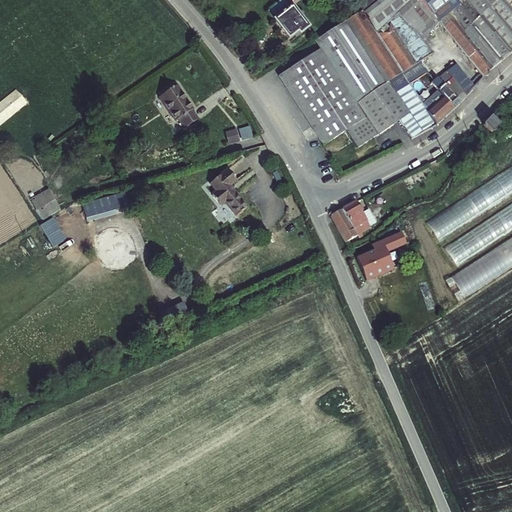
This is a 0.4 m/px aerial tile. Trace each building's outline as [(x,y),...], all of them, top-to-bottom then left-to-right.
[(284,0),(282,0),(267,14),(288,38),(296,31),(300,35),(309,27),(305,22),(307,19),(302,13),(298,16),(284,0)] [(438,124),(452,110),(446,102),(454,95),(460,104),(471,94),(439,55),(447,48),(435,33),(431,35),(428,31),(440,23),(484,79),(511,51),(511,12),(502,0),(361,0),(359,2),(364,10),(314,40),(321,50),(280,77),(298,105),(324,146),(347,132),(356,148),(400,123),(412,137),(438,124)] [(177,86),(159,98),(174,121),(177,119),(183,127),(195,119),(190,110),(192,108),(177,86)] [(0,125),(29,102),(18,88),(0,102),(0,125)] [(452,110),(460,104),(454,95),(446,102),(452,110)] [(494,116),(483,125),(491,134),(501,124),(494,116)] [(227,131),(230,143),(255,137),(252,125),(227,131)] [(239,179),(230,168),(211,182),(218,191),(211,196),(219,206),(226,200),(238,215),(248,208),(231,185),(239,179)] [(43,220),(63,209),(51,188),(31,198),(43,220)] [(130,196),(97,203),(100,216),(133,208),(130,196)] [(355,200),(331,214),(338,225),(335,226),(346,244),(358,237),(360,240),(365,237),(364,234),(371,229),(370,226),(377,222),(369,209),(362,213),(355,200)] [(57,218),(43,223),(52,246),(66,241),(57,218)] [(404,231),(373,243),(376,250),(359,256),(369,281),(397,270),(390,251),(409,244),(404,231)] [(511,264),(499,245),(452,276),(465,297),(511,266),(511,264)] [(183,297),(176,300),(178,304),(162,312),(169,326),(192,316),(183,297)]
